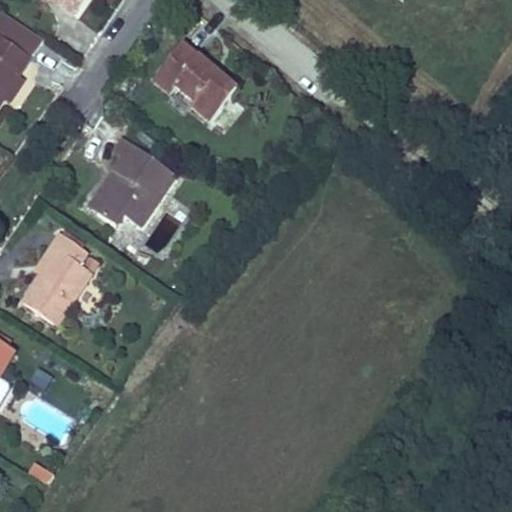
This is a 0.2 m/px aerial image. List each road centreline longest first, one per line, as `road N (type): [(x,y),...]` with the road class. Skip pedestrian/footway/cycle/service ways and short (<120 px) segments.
road 1 (residential): [(232,0),(395,132)]
road 2 (track): [(395,132),(511,228)]
